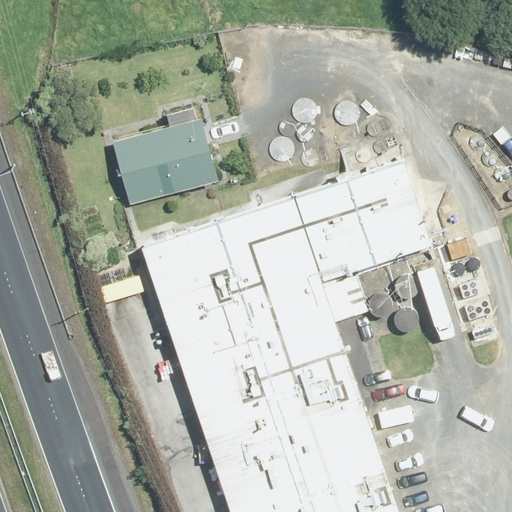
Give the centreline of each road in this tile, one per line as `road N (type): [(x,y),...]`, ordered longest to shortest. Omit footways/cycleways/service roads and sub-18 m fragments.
road 1 (motorway): [(0,254),(90,511)]
road 2 (motorway): [(0,398),(46,511)]
